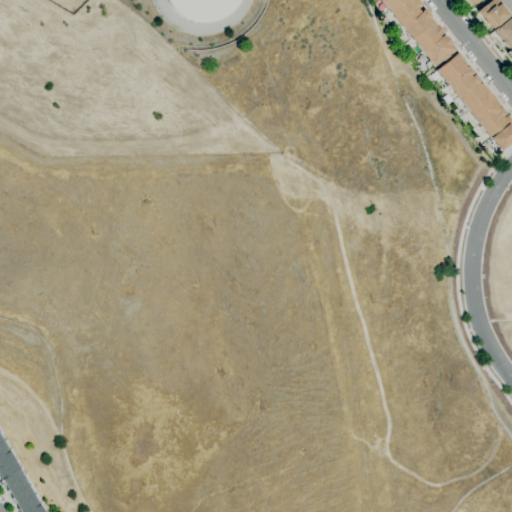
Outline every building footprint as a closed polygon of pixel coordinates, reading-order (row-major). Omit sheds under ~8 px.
[(237,0),(235,6),(220,18),(203,23),(183,19),(169,7),(166,0),(237,0)] [(431,67),(425,60),(426,60),(409,39),(387,11),(388,11),(382,4),(381,4),(377,0),(416,0),(420,5),(415,9),(418,12),(423,9),(429,16),(427,17),(431,22),(434,26),(435,25),(441,33),(436,36),(437,38),(441,35),(442,37),(444,36),(450,43),(448,44),(453,51),(448,55),(447,54),(446,55),(446,56),(440,61),(439,61),(431,67)] [(488,0),(497,0),(507,13),(489,27),(475,10),(488,0)] [(490,29),(509,14),(511,17),(511,40),(504,47),(490,29)] [(498,151),(489,139),(482,131),(482,132),(478,127),(479,126),(434,70),(456,53),(461,59),(461,60),(465,65),(464,66),(465,68),(467,66),(472,73),(469,76),(470,77),(473,75),(479,81),(476,83),(478,85),(479,83),(484,89),(484,88),(489,94),(489,93),(494,100),(493,100),(497,106),(496,107),(497,109),(499,107),(505,114),(501,117),(502,118),(506,115),(511,122),(507,125),(509,127),(511,124),(511,141),(507,145),(507,144),(498,151)] [(18,511),(0,480),(0,429),(47,511),(18,511)]
